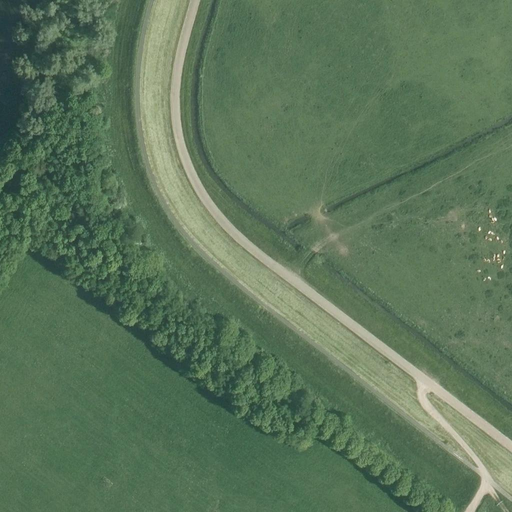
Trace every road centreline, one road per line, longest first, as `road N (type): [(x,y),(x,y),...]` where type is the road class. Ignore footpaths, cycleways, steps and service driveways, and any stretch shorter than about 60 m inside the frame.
road 1 (unclassified): [(511,447),(235,237),(200,193),(176,116),(175,80),(194,0)]
road 2 (track): [(471,511),(486,478),(425,408),(419,378)]
